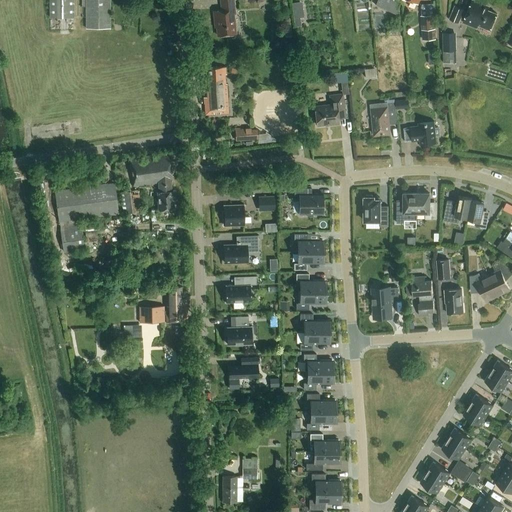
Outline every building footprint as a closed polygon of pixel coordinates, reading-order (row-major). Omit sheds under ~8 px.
[(49,0),(50,18),(74,18),(73,0),(49,0)] [(82,0),(82,6),(86,6),(86,29),(110,28),(109,0),(82,0)] [(217,36),(236,34),(234,14),(235,14),(233,0),(220,0),(221,11),(213,11),(215,28),(217,28),(217,36)] [(395,14),(402,17),(401,7),(399,6),(400,4),(391,0),(377,0),(375,5),(395,14)] [(490,7),(482,4),(473,0),(468,11),(455,6),(450,19),(459,23),(461,18),(465,19),(464,22),(477,28),(478,25),(491,30),(497,14),(489,10),(490,7)] [(302,2),(298,2),(291,3),(293,18),(300,17),(304,16),(302,2)] [(434,29),(433,15),(421,16),(423,40),(436,39),(436,29),(434,29)] [(442,51),(455,50),(454,32),(441,33),(442,51)] [(226,67),(207,66),(208,80),(202,80),(203,91),(208,91),(209,97),(203,97),(204,115),(228,114),(227,84),(225,84),(225,75),(226,75),(226,67)] [(375,76),(375,68),(364,69),(364,77),(375,76)] [(346,71),(333,72),(334,83),(347,82),(346,71)] [(409,98),(408,91),(404,91),(404,92),(395,93),(396,100),(409,98)] [(339,124),(338,117),(345,116),(343,94),(329,96),(331,106),(315,107),(317,125),(330,123),(330,125),(339,124)] [(409,108),(408,99),(395,100),(396,109),(409,108)] [(389,118),(396,117),(395,102),(387,103),(387,107),(371,108),(374,136),(390,134),(389,118)] [(435,135),(439,135),(438,128),(434,128),(434,122),(419,123),(419,126),(403,128),(405,142),(420,140),(421,144),(436,143),(435,135)] [(250,129),(250,128),(240,129),(240,128),(235,129),(235,141),(257,140),(256,128),(250,129)] [(171,191),(171,182),(172,182),(168,154),(128,159),(132,187),(158,183),(159,192),(157,192),(158,210),(174,209),(173,191),(171,191)] [(85,250),(80,219),(118,214),(114,183),(55,191),(59,222),(63,253),(85,250)] [(307,214),(307,216),(313,216),(313,214),(323,214),(323,195),(311,195),(311,188),(294,188),(294,198),(299,198),(299,214),(307,214)] [(123,214),(142,212),(139,190),(120,193),(123,214)] [(397,223),(404,223),(404,219),(417,219),(417,213),(417,193),(404,193),(404,206),(397,206),(397,223)] [(417,193),(417,213),(425,213),(425,219),(437,219),(437,206),(430,206),(430,193),(417,193)] [(276,210),(275,195),(259,195),(259,210),(276,210)] [(380,221),(380,226),(388,226),(388,206),(380,206),(380,200),(374,200),(374,197),(372,197),(372,195),(366,195),(366,197),(364,197),(364,199),(362,199),(362,205),(364,205),(364,221),(380,221)] [(467,218),(472,200),(472,198),(459,196),(458,202),(447,200),(443,220),(458,223),(460,216),(467,218)] [(486,229),(489,216),(482,214),(484,203),(472,200),(467,218),(467,219),(476,220),(475,227),(486,229)] [(503,209),(511,214),(511,205),(506,203),(503,209)] [(223,225),(244,225),(243,205),(223,206),(224,216),(222,216),(223,225)] [(465,233),(456,232),(454,243),(462,245),(465,233)] [(298,240),(298,251),(322,252),(322,240),(306,240),(306,234),(294,234),(294,240),(298,240)] [(236,236),(236,245),(224,245),(224,262),(247,262),(247,254),(258,253),(258,235),(236,236)] [(511,241),(506,238),(503,242),(501,241),(497,247),(511,256),(511,255),(511,241)] [(294,263),(294,269),(306,269),(306,263),(323,263),(322,252),(298,251),(298,263),(294,263)] [(450,277),(449,260),(437,260),(438,278),(450,277)] [(488,275),(497,294),(501,292),(504,293),(509,290),(508,289),(509,288),(504,278),(511,271),(501,261),(498,264),(493,266),(495,272),(488,275)] [(300,280),(300,291),(325,292),(325,280),(309,280),(308,274),(296,273),(296,280),(300,280)] [(497,294),(488,275),(481,279),(479,273),(474,276),(470,276),(470,290),(480,289),(485,299),(486,299),(487,301),(492,298),(493,296),(497,294)] [(256,275),(244,276),(244,284),(225,285),(226,302),(251,301),(250,284),(256,284),(256,275)] [(411,277),(412,285),(406,286),(407,296),(419,295),(420,304),(418,304),(419,315),(429,314),(429,312),(434,311),(432,280),(425,281),(425,276),(411,277)] [(181,299),(181,287),(165,287),(166,312),(164,312),(164,306),(139,306),(140,322),(165,321),(164,315),(166,315),(166,322),(187,321),(186,299),(181,299)] [(372,288),(374,314),(392,313),(391,299),(399,299),(398,287),(390,287),(372,288)] [(447,313),(463,312),(462,289),(444,290),(445,298),(446,298),(447,313)] [(296,303),(296,309),(308,309),(308,303),(325,303),(325,292),(300,291),(298,291),(298,303),(296,303)] [(312,320),(312,314),(299,314),(299,320),(302,320),(302,332),(304,332),(328,332),(328,320),(312,320)] [(234,327),(226,327),(227,344),(251,343),(251,337),(253,337),(252,326),(248,326),(248,316),(234,316),(234,327)] [(142,336),(141,323),(123,324),(124,337),(142,336)] [(328,332),(304,332),(304,343),(299,343),(299,350),(312,350),(312,343),(328,343),(328,332)] [(315,360),(315,354),(303,354),(303,360),(305,360),(305,372),(308,372),(332,372),(332,360),(315,360)] [(258,377),(257,356),(241,357),(241,364),(228,364),(229,388),(239,388),(238,378),(258,377)] [(491,371),(508,382),(511,375),(511,369),(498,360),(491,371)] [(484,381),(502,392),(508,382),(491,371),(484,381)] [(332,372),(308,372),(305,372),(305,383),(303,383),(303,390),(315,390),(315,383),(332,383),(332,372)] [(270,387),(271,387),(278,387),(278,378),(271,378),(270,378),(270,387)] [(319,400),(319,394),(306,394),(306,400),(309,400),(309,412),(311,412),(335,412),(335,400),(319,400)] [(470,405),(487,416),(494,405),(476,394),(470,405)] [(463,415),(480,426),(487,416),(470,405),(463,415)] [(335,412),(311,412),(309,412),(309,423),(306,423),(306,430),(319,430),(319,423),(335,423),(335,412)] [(300,429),(300,418),(292,417),(292,429),(300,429)] [(448,438),(465,449),(472,439),(455,428),(448,438)] [(322,440),(322,434),(310,434),(310,445),(314,445),(314,452),(339,452),(339,440),(322,440)] [(442,449),(459,460),(465,449),(448,438),(442,449)] [(339,452),(314,452),(313,452),(313,463),(305,463),(305,470),(322,470),(322,463),(339,463),(339,452)] [(427,472),(444,483),(451,473),(433,462),(427,472)] [(502,473),(511,478),(511,464),(509,462),(502,473)] [(257,472),(257,469),(242,468),(242,479),(259,479),(259,472),(257,472)] [(420,483),(437,494),(444,483),(427,472),(420,483)] [(495,483),(511,493),(511,478),(502,473),(495,483)] [(324,480),(324,474),(311,474),(311,492),(316,492),(340,492),(340,480),(324,480)] [(236,501),(236,478),(237,476),(222,476),(222,502),(236,502),(236,501)] [(340,492),(316,492),(316,499),(309,499),(309,510),(324,510),(324,503),(340,503),(340,492)] [(405,506),(414,511),(425,511),(429,506),(412,496),(405,506)] [(481,506),(489,511),(501,511),(504,507),(487,496),(481,506)]
